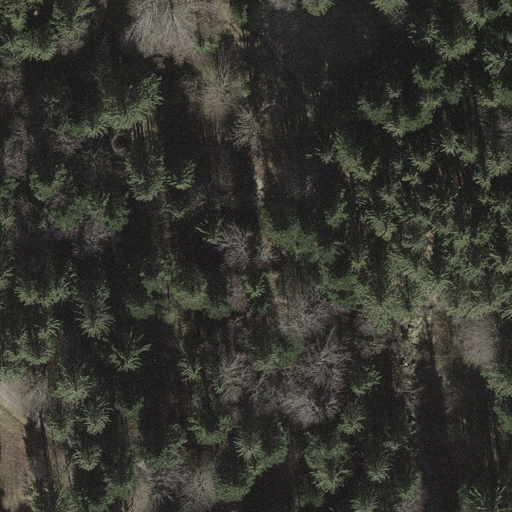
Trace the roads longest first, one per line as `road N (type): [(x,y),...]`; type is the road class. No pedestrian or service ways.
road 1 (track): [(216,0),(474,315),(511,457)]
road 2 (track): [(0,385),(47,423),(177,474),(229,511)]
